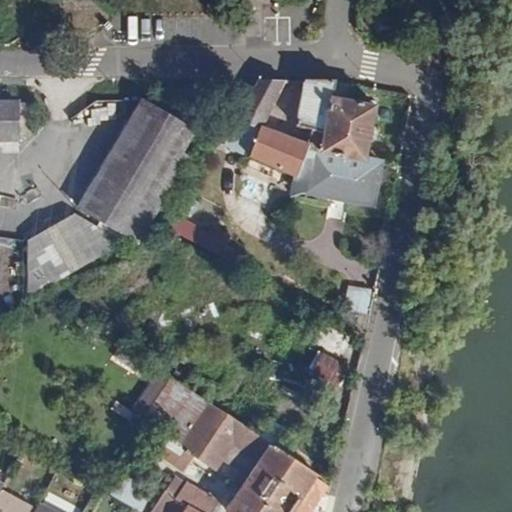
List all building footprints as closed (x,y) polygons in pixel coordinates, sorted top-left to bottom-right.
[(221,144),(290,170),(287,185),(368,201),(377,162),(361,157),(371,105),(333,97),(337,80),(331,80),(305,80),(294,126),(313,131),(310,148),(261,128),(286,80),(255,81),(221,144)] [(192,128),(140,98),(76,207),(128,238),(160,183),(192,128)] [(10,105),(0,105),(0,143),(10,143),(10,105)] [(74,213),(28,239),(30,296),(125,243),(74,213)] [(177,215),(169,234),(237,263),(245,244),(177,215)] [(348,288),(347,312),(370,313),(372,289),(348,288)] [(345,366),(319,350),(310,365),(336,381),(345,366)] [(220,406),(171,373),(143,414),(182,441),(181,444),(192,451),(220,406)] [(316,472),(220,406),(192,451),(213,465),(223,452),(246,468),(243,474),(248,477),(230,506),(237,511),(306,511),(324,487),(311,479),(316,472)] [(125,478),(116,497),(143,511),(153,492),(125,478)] [(161,495),(153,511),(185,511),(187,508),(182,505),(190,488),(182,484),(174,501),(161,495)] [(208,511),(214,500),(190,488),(182,505),(187,508),(185,511),(208,511)] [(32,511),(34,509),(0,491),(0,511),(32,511)] [(60,511),(38,500),(34,509),(32,511),(60,511)]
